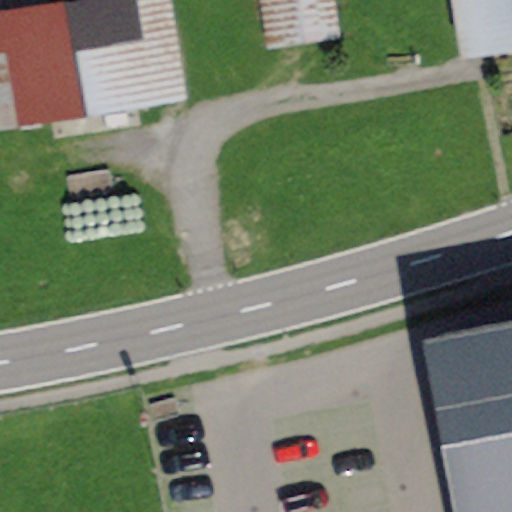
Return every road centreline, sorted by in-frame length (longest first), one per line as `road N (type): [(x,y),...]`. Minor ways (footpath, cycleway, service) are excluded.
road 1 (primary): [(511,229),(231,315),(0,359)]
road 2 (unknown): [(231,315),(217,141),(224,106),(247,79),(294,59),(511,6)]
